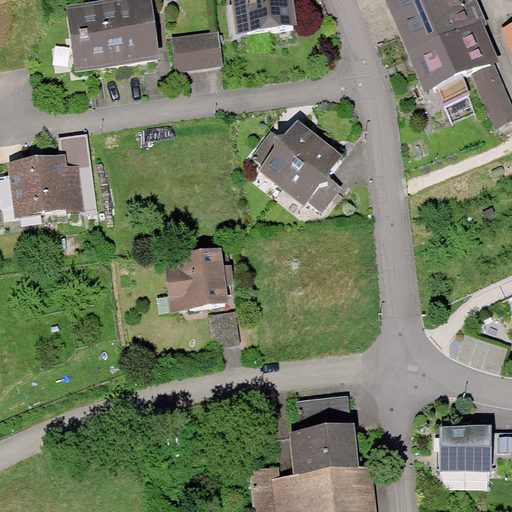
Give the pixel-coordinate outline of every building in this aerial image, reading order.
[(291,0),(233,0),(238,39),(296,31),(291,0)] [(384,0),(425,93),(470,73),(494,63),(498,61),(484,27),(488,25),(477,0),(384,0)] [(67,13),(75,76),(156,66),(148,2),(67,13)] [(511,31),(499,37),(511,64),(511,31)] [(176,72),(223,66),(218,32),(172,38),(176,72)] [(511,121),(511,103),(494,63),(470,73),(495,129),(511,121)] [(263,171),(284,189),(321,147),(300,129),(263,171)] [(309,210),(345,166),(321,147),(284,189),(309,210)] [(15,220),(81,212),(75,161),(9,168),(15,220)] [(219,256),(165,265),(174,318),(227,309),(219,256)] [(291,434),(295,473),(357,467),(350,396),(298,401),(302,433),(291,434)] [(440,426),(440,473),(492,472),(492,456),(491,433),(491,425),(440,426)] [(511,432),(491,433),(492,456),(511,455),(511,432)] [(256,511),(376,511),(371,465),(357,467),(295,473),(252,479),(256,511)]
